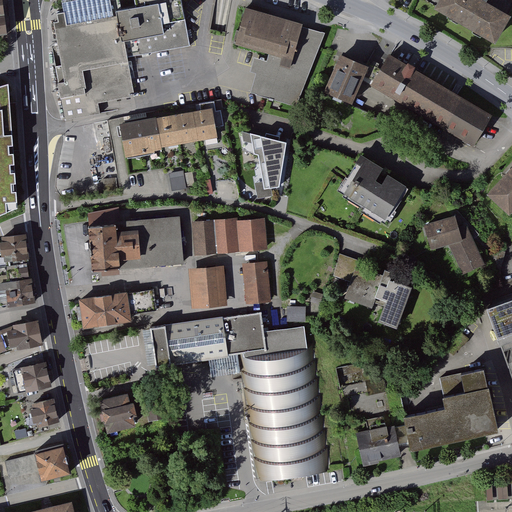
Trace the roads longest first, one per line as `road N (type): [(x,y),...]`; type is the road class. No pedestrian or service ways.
road 1 (residential): [(39,207),(212,197),(373,247)]
road 2 (residential): [(463,466),(243,511)]
road 3 (residential): [(511,98),(366,11)]
road 4 (secondary): [(30,62),(39,207)]
road 5 (secondary): [(61,344),(94,480)]
road 6 (secondary): [(40,220),(61,344)]
